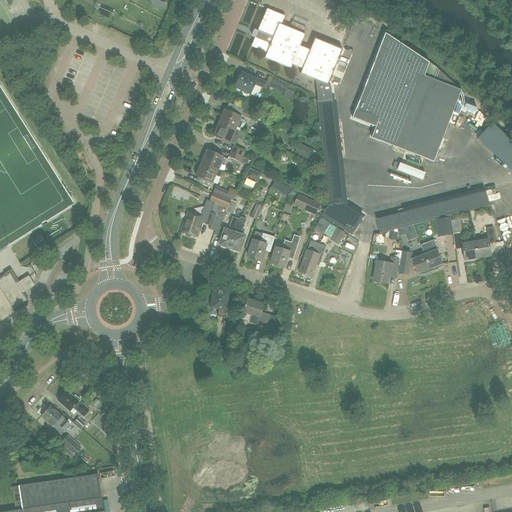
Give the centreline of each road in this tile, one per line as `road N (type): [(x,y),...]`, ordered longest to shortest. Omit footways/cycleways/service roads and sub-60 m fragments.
road 1 (residential): [(511,295),(471,292),(397,315),(358,315),(190,257)]
road 2 (residential): [(190,257),(156,244),(143,220),(236,0)]
road 3 (tertiary): [(112,285),(112,218),(175,75)]
road 4 (tertiary): [(144,511),(120,334)]
road 5 (unclassified): [(175,75),(65,26),(50,0)]
